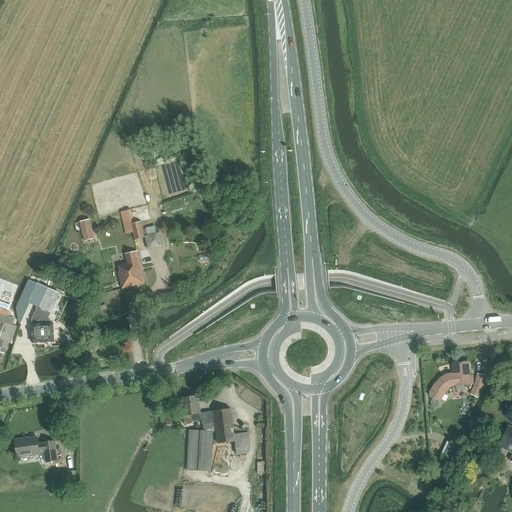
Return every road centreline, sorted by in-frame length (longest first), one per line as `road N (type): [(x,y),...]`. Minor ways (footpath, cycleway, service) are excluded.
road 1 (tertiary): [(480,325),(466,269),(377,226),(337,177),(322,132),(303,0)]
road 2 (primary): [(274,0),(287,276)]
road 3 (primary): [(313,274),(279,0)]
road 4 (tertiary): [(0,396),(208,360)]
road 5 (unclassified): [(348,511),(403,408),(403,333)]
